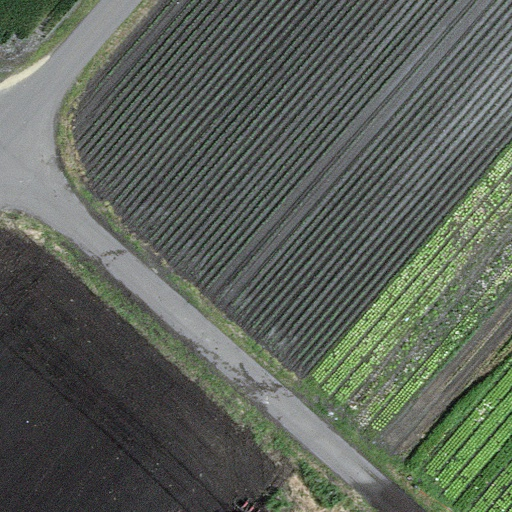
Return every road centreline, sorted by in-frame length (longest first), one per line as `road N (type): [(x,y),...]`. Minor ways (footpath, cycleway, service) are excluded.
road 1 (track): [(0,263),(296,511)]
road 2 (track): [(103,0),(0,116)]
